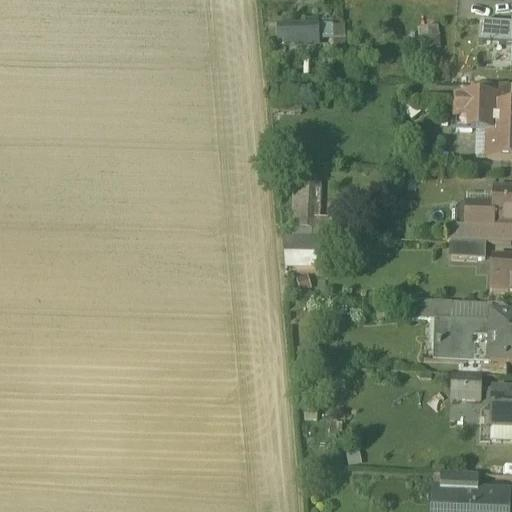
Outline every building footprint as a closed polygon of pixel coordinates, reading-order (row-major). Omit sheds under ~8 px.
[(316,27),(279,28),(279,36),(264,37),(264,46),(316,44),(316,27)] [(440,29),(424,29),(423,49),(440,49),(440,29)] [(508,90),(473,89),(472,102),(472,111),(489,112),(489,110),(507,111),(508,90)] [(472,102),(457,101),(456,135),(488,136),(489,112),(472,111),(472,102)] [(511,110),(507,111),(489,110),(489,112),(488,136),(487,162),(511,163),(511,110)] [(292,235),(318,236),(318,191),(292,191),(292,235)] [(511,193),(494,192),(493,210),(493,229),(511,229),(511,193)] [(493,210),(466,209),(466,216),(455,215),(452,215),(452,231),(450,231),(450,246),(486,247),(511,248),(511,229),(493,229),(493,210)] [(317,240),(283,239),(285,271),(316,272),(317,240)] [(486,247),(452,246),(451,262),(485,263),(486,247)] [(511,261),(493,261),(492,295),(511,295),(511,261)] [(449,306),(412,305),(412,326),(440,327),(449,327),(449,306)] [(511,322),(491,322),(491,329),(489,367),(511,367),(511,322)] [(449,327),(440,327),(438,365),(489,367),(491,329),(449,327)] [(311,350),(297,351),(299,370),(313,369),(311,350)] [(346,379),(321,378),(321,395),(331,395),(332,390),(346,390),(346,379)] [(511,393),(492,393),(490,445),(511,446),(511,439),(511,393)] [(477,480),(441,478),(441,497),(448,498),(448,496),(477,497),(477,480)] [(477,497),(448,496),(448,498),(447,511),(507,511),(508,498),(477,497)]
